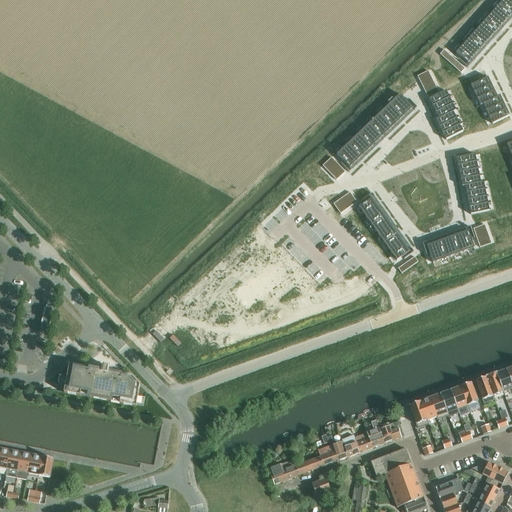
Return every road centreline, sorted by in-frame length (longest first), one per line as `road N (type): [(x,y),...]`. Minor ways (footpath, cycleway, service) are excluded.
road 1 (unclassified): [(402,313),(173,400)]
road 2 (residential): [(419,467),(409,440),(282,487)]
road 3 (unclassified): [(307,204),(392,289),(402,313)]
road 4 (residential): [(0,225),(100,326)]
road 5 (residential): [(177,477),(56,511)]
